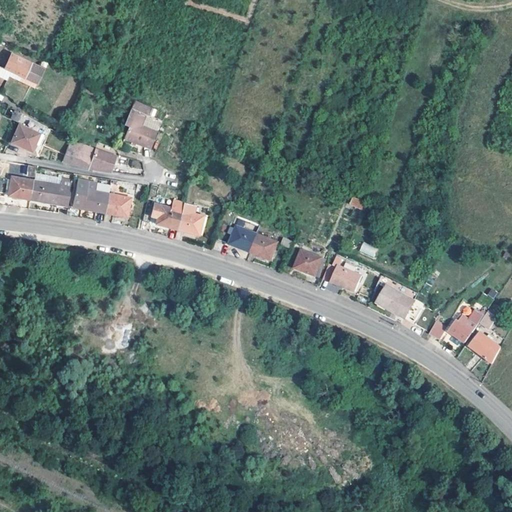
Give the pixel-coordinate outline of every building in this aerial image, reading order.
[(4,70),(31,82),(38,68),(10,55),(4,70)] [(38,68),(31,82),(35,84),(42,70),(38,68)] [(131,108),(136,110),(140,102),(135,100),(135,101),(131,108)] [(153,108),(140,102),(136,110),(149,116),(153,109),(153,108)] [(20,113),(13,109),(9,118),(17,121),(20,113)] [(129,127),(136,111),(131,109),(124,124),(129,127)] [(136,111),(129,127),(124,138),(135,143),(150,149),(156,132),(142,126),(146,116),(136,111)] [(43,125),(24,115),(19,125),(39,134),(43,125)] [(39,134),(19,125),(10,143),(31,152),(35,143),(38,135),(39,134)] [(114,157),(68,141),(61,162),(91,168),(106,171),(108,164),(112,165),(114,157)] [(35,167),(27,166),(26,170),(25,174),(33,176),(35,167)] [(33,180),(30,200),(67,207),(72,178),(59,176),(57,185),(33,180)] [(30,200),(33,180),(11,177),(11,179),(8,196),(30,200)] [(105,213),(108,194),(95,192),(97,183),(89,181),(88,186),(83,185),(84,180),(78,179),(74,202),(79,202),(78,207),(105,213)] [(139,185),(122,182),(121,186),(121,190),(137,193),(139,185)] [(108,194),(105,213),(127,217),(130,199),(108,194)] [(367,203),(353,197),(350,204),(364,211),(367,203)] [(161,202),(157,201),(152,214),(154,215),(152,224),(155,224),(160,206),(161,202)] [(155,224),(176,230),(181,211),(160,206),(155,224)] [(65,215),(78,217),(80,210),(66,207),(65,215)] [(203,217),(181,211),(176,230),(198,236),(201,222),(203,217)] [(256,234),(257,231),(237,224),(235,227),(256,234)] [(229,245),(235,227),(230,225),(224,242),(229,245)] [(249,252),(256,234),(235,227),(229,245),(249,252)] [(278,239),(257,231),(256,234),(277,242),(278,239)] [(256,234),(249,252),(270,260),(277,242),(256,234)] [(363,242),(359,251),(374,258),(378,248),(363,242)] [(321,258),(299,250),(293,268),(315,277),(321,258)] [(326,260),(321,258),(315,277),(319,278),(326,260)] [(361,276),(337,266),(330,281),(355,292),(361,276)] [(414,302),(387,286),(377,302),(413,324),(422,309),(413,304),(414,302)] [(490,298),(480,292),(474,302),(480,306),(477,311),(470,307),(468,310),(473,313),(469,319),(460,314),(456,320),(453,318),(446,329),(465,342),(477,324),(475,323),(478,317),(490,298)] [(498,314),(489,308),(481,321),(490,327),(498,314)] [(444,323),(433,321),(429,334),(441,337),(444,323)] [(486,335),(480,332),(470,345),(493,362),(501,347),(491,339),(492,337),(488,333),(486,335)]
